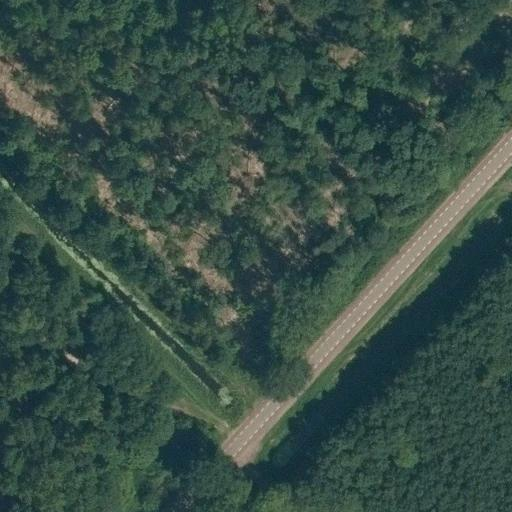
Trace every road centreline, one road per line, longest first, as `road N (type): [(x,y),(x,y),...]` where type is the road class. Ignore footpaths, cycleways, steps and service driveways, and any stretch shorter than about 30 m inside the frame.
road 1 (unclassified): [(174,511),(511,147)]
road 2 (track): [(0,320),(202,419),(232,448)]
road 3 (track): [(331,511),(268,486),(232,448)]
